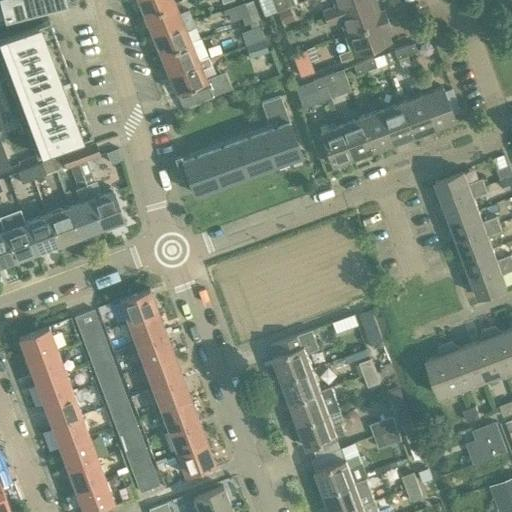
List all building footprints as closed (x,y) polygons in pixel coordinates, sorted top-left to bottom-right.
[(0,0),(0,6),(4,20),(66,4),(64,0),(0,0)] [(172,0),(137,0),(144,15),(174,3),(172,0)] [(294,5),(291,0),(270,0),(275,12),(294,5)] [(324,18),(372,0),(331,0),(334,6),(321,11),(324,18)] [(345,35),(387,19),(383,10),(379,12),(374,0),(372,0),(324,18),(326,25),(339,20),(345,35)] [(243,2),(221,8),(222,13),(227,11),(229,20),(241,16),(243,24),(249,22),(243,2)] [(174,3),(144,15),(152,34),(191,18),(187,8),(178,12),(174,3)] [(277,12),(282,24),(293,19),(288,7),(277,12)] [(35,23),(33,17),(0,24),(0,39),(1,39),(10,64),(3,66),(4,69),(11,66),(20,90),(13,93),(16,99),(22,97),(32,121),(25,124),(26,126),(32,123),(41,148),(35,150),(36,154),(92,133),(48,18),(35,23)] [(191,18),(152,34),(160,54),(190,41),(185,29),(194,25),(191,18)] [(387,19),(345,35),(350,49),(337,54),(340,61),(390,43),(385,29),(390,28),(387,19)] [(240,31),(244,44),(262,38),(258,25),(240,31)] [(264,40),(244,46),(248,57),(268,50),(264,40)] [(190,41),(160,54),(168,73),(198,61),(198,60),(190,41)] [(403,46),(406,55),(416,52),(413,43),(403,46)] [(406,55),(403,46),(393,50),(396,59),(406,55)] [(291,53),(299,76),(312,71),(304,49),(291,53)] [(208,56),(198,60),(198,61),(168,73),(176,93),(206,80),(201,69),(211,65),(208,56)] [(363,61),(366,70),(376,67),(373,57),(363,61)] [(366,70),(363,61),(352,65),(356,74),(366,70)] [(322,76),(325,85),(335,82),(332,72),(322,76)] [(325,85),(322,76),(312,80),(316,89),(325,85)] [(421,94),(434,130),(443,127),(445,122),(454,119),(442,86),(421,94)] [(425,134),(434,130),(421,94),(409,99),(407,93),(398,96),(401,102),(413,134),(421,132),(425,134)] [(280,97),(260,104),(269,129),(182,161),(194,194),(301,155),(280,97)] [(413,134),(401,102),(380,109),(393,145),(402,142),(405,137),(413,134)] [(393,145),(380,109),(360,117),(372,149),(380,147),(385,149),(393,145)] [(372,149),(360,117),(340,124),(352,157),(353,160),(362,157),(364,152),(372,149)] [(352,157),(340,124),(328,128),(326,123),(319,126),(321,131),(319,132),(331,165),(340,161),(344,164),(353,160),(352,157)] [(73,151),(102,227),(123,219),(111,186),(102,189),(103,192),(99,194),(94,181),(86,159),(99,154),(95,143),(73,151)] [(116,148),(106,152),(111,163),(120,160),(116,148)] [(69,205),(80,235),(102,227),(73,151),(61,155),(65,167),(70,165),(78,187),(74,188),(79,201),(69,205)] [(0,170),(9,167),(6,159),(0,161),(0,170)] [(29,167),(33,178),(45,174),(41,163),(29,167)] [(496,170),(500,179),(511,175),(507,166),(496,170)] [(33,178),(29,167),(17,172),(21,183),(33,178)] [(442,201),(485,185),(482,178),(468,183),(463,171),(435,181),(442,201)] [(502,187),(511,183),(511,177),(511,175),(500,179),(502,187)] [(485,185),(442,201),(450,220),(478,209),(473,197),(487,192),(485,185)] [(80,235),(69,205),(47,213),(58,243),(80,235)] [(478,209),(450,220),(457,239),(499,223),(496,216),(482,221),(478,209)] [(36,251),(25,221),(14,225),(9,213),(0,216),(0,220),(15,259),(36,251)] [(58,243),(47,213),(25,221),(36,251),(58,243)] [(0,264),(15,259),(0,220),(0,264)] [(499,223),(457,239),(464,258),(492,248),(488,236),(501,230),(499,223)] [(492,248),(464,258),(471,277),(511,262),(511,258),(510,254),(497,260),(492,248)] [(511,262),(471,277),(478,297),(507,286),(502,274),(511,269),(511,262)] [(128,321),(158,310),(150,288),(119,299),(128,321)] [(93,308),(84,312),(92,335),(102,331),(93,308)] [(382,340),(370,308),(358,312),(370,344),(382,340)] [(158,310),(128,321),(136,343),(166,332),(158,310)] [(74,316),(83,338),(92,335),(84,312),(74,316)] [(353,313),(332,321),(336,332),(357,324),(353,313)] [(489,327),(505,372),(511,369),(511,327),(498,333),(495,325),(489,327)] [(26,359),(56,348),(48,326),(18,337),(26,359)] [(470,343),(484,380),(505,372),(489,327),(482,329),(485,338),(470,343)] [(282,380),(314,368),(308,353),(319,349),(312,329),(269,345),(282,380)] [(102,331),(92,335),(100,356),(110,353),(102,331)] [(166,332),(136,343),(144,365),(174,354),(166,332)] [(83,338),(91,360),(100,356),(92,335),(83,338)] [(446,343),(462,388),(484,380),(470,343),(455,349),(452,340),(446,343)] [(462,388),(446,343),(439,345),(442,354),(427,359),(440,396),(462,388)] [(56,348),(26,359),(35,381),(65,370),(56,348)] [(110,353),(100,356),(108,378),(118,374),(110,353)] [(174,354),(144,365),(152,387),(182,375),(174,354)] [(91,360),(99,382),(108,378),(100,356),(91,360)] [(364,374),(375,370),(370,356),(359,361),(364,374)] [(389,364),(379,367),(382,375),(392,371),(389,364)] [(314,368),(282,380),(290,401),(322,390),(314,368)] [(65,370),(35,381),(43,403),(73,392),(65,370)] [(375,370),(364,374),(367,384),(379,380),(375,370)] [(118,374),(108,378),(116,400),(126,396),(118,374)] [(182,375),(152,387),(160,408),(190,397),(182,375)] [(99,382),(107,403),(116,400),(108,378),(99,382)] [(332,386),(322,390),(290,401),(298,424),(330,412),(340,408),(332,386)] [(397,386),(388,390),(400,424),(409,420),(403,403),(397,386)] [(73,392),(43,403),(51,425),(81,413),(73,392)] [(126,396),(116,400),(125,422),(134,418),(126,396)] [(190,397),(160,408),(168,430),(198,419),(190,397)] [(107,403),(115,425),(125,422),(116,400),(107,403)] [(510,413),(506,403),(499,405),(503,416),(510,413)] [(470,408),(474,418),(479,416),(475,406),(470,408)] [(474,418),(470,408),(463,411),(467,421),(474,418)] [(341,422),(335,425),(330,412),(298,424),(307,448),(345,433),(341,422)] [(81,413),(51,425),(59,446),(89,435),(81,413)] [(374,434),(396,426),(392,416),(370,424),(374,434)] [(134,418),(125,422),(133,444),(142,440),(134,418)] [(198,419),(168,430),(176,452),(206,441),(198,419)] [(409,420),(400,424),(408,446),(418,443),(409,420)] [(496,421),(472,430),(476,439),(483,459),(507,450),(496,421)] [(115,425),(123,447),(133,444),(125,422),(115,425)] [(396,426),(374,434),(379,446),(401,438),(396,426)] [(89,435),(59,446),(67,468),(97,457),(89,435)] [(142,440),(133,444),(141,465),(151,462),(142,440)] [(206,441),(176,452),(184,474),(215,463),(206,441)] [(123,447),(131,469),(141,465),(133,444),(123,447)] [(357,455),(346,459),(315,471),(324,493),(366,478),(357,455)] [(97,457),(67,468),(75,490),(105,479),(97,457)] [(151,462),(141,465),(149,488),(159,484),(151,462)] [(131,469),(140,491),(149,488),(141,465),(131,469)] [(427,468),(418,471),(422,481),(431,478),(427,468)] [(407,488),(418,484),(413,472),(402,476),(407,488)] [(366,478),(324,493),(330,511),(341,511),(374,500),(366,478)] [(105,479),(75,490),(83,511),(113,501),(105,479)] [(0,510),(10,507),(0,481),(0,510)] [(418,484),(407,488),(411,500),(423,495),(418,484)] [(198,511),(220,511),(231,508),(222,485),(192,497),(198,511)] [(171,511),(167,500),(148,507),(149,511),(171,511)] [(378,511),(374,500),(341,511),(378,511)]
